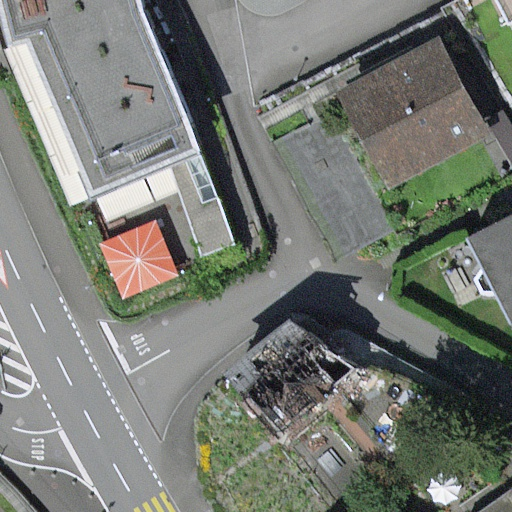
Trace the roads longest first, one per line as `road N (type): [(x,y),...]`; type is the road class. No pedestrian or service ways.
road 1 (residential): [(307,273),(228,78),(207,0)]
road 2 (residential): [(85,410),(212,323),(307,273)]
road 3 (residential): [(307,273),(511,389)]
road 4 (primary): [(0,238),(85,410)]
